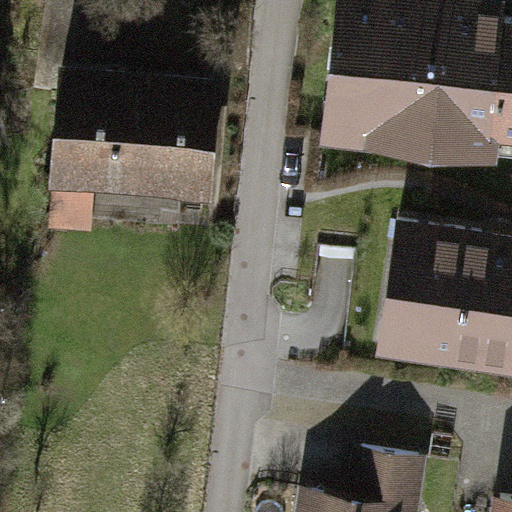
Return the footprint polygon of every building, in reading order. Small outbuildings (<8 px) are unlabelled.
[(11,0),(0,0),(0,118),(32,113),(11,0)] [(498,5),(460,0),(350,0),(334,121),(489,141),(492,119),(511,122),(511,22),(496,20),(498,5)] [(256,61),(95,52),(87,176),(249,186),(256,61)] [(511,237),(405,222),(387,343),(511,360),(511,237)] [(361,486),(317,480),(312,511),(430,511),(439,451),(367,442),(361,486)]
